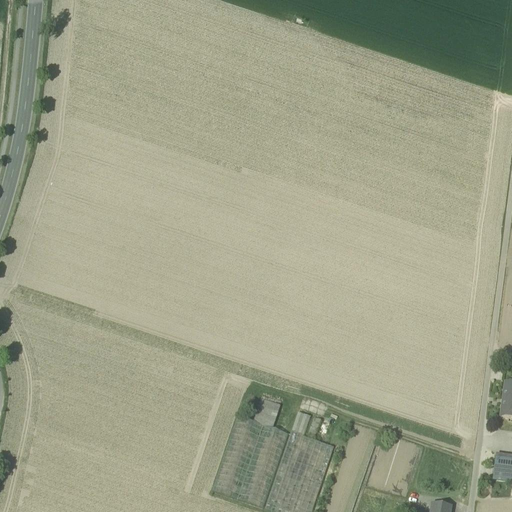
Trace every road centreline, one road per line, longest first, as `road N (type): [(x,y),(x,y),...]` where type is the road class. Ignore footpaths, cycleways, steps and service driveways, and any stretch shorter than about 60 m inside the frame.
road 1 (primary): [(0,213),(22,125),(34,0)]
road 2 (track): [(511,187),(489,359)]
road 3 (unclassified): [(489,359),(470,511)]
